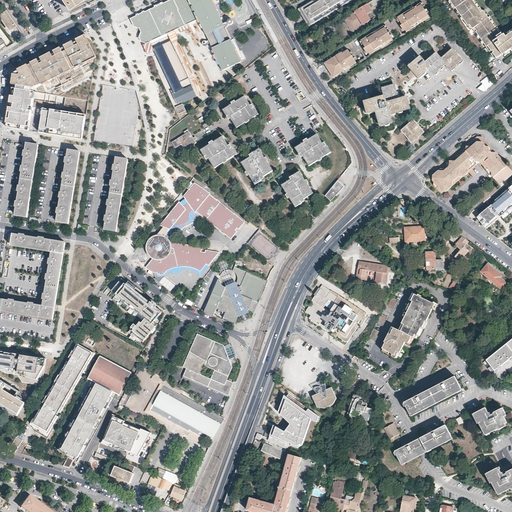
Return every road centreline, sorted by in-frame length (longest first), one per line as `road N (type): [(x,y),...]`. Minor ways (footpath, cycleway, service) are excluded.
road 1 (primary): [(225,511),(303,287)]
road 2 (tertiary): [(270,0),(320,86),(401,178)]
road 3 (primary): [(289,308),(215,511)]
road 4 (residential): [(90,239),(172,305),(234,334)]
road 5 (tertiary): [(0,460),(145,508)]
road 6 (primary): [(257,371),(203,511)]
road 7 (primary): [(511,82),(401,178)]
road 8 (residential): [(511,261),(401,178)]
road 9 (primary): [(401,178),(305,269)]
